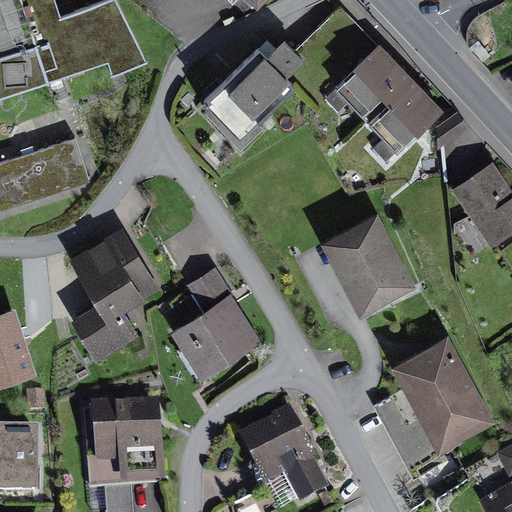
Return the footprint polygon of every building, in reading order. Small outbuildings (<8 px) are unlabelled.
[(0,0),(0,93),(108,59),(112,73),(147,62),(127,0),(103,0),(60,14),(55,0),(0,0)] [(243,0),(258,15),(272,0),(243,0)] [(260,114),(295,80),(288,72),(306,55),(286,33),(268,48),(259,38),(195,96),(240,140),(264,118),(260,114)] [(398,148),(441,105),(380,39),(334,84),(362,112),(382,90),(390,98),(369,119),(398,148)] [(76,141),(0,165),(0,214),(89,184),(76,141)] [(511,188),(493,158),(451,184),(491,246),(511,232),(511,188)] [(359,309),(414,282),(378,208),(320,235),(359,309)] [(125,307),(161,288),(123,223),(70,254),(98,299),(72,313),(97,356),(139,332),(125,307)] [(202,374),(261,337),(215,264),(188,282),(202,304),(171,325),(202,374)] [(366,317),(417,299),(414,289),(363,307),(366,317)] [(0,380),(37,369),(16,303),(0,307),(0,380)] [(495,418),(448,330),(392,357),(407,386),(374,403),(411,470),(440,456),(436,448),(495,418)] [(44,389),(27,390),(28,409),(46,408),(44,389)] [(133,511),(130,484),(166,481),(160,397),(92,400),(92,408),(85,408),(90,488),(104,487),(106,511),(133,511)] [(300,501),(328,487),(314,456),(316,455),(290,404),(271,413),(273,416),(238,433),(264,483),(285,473),(300,501)] [(0,489),(40,491),(41,423),(0,423),(0,489)] [(511,472),(511,441),(496,451),(509,474),(511,472)] [(487,511),(478,496),(482,494),(472,477),(438,494),(437,500),(444,511),(487,511)] [(511,511),(511,478),(482,494),(478,496),(487,511),(511,511)]
